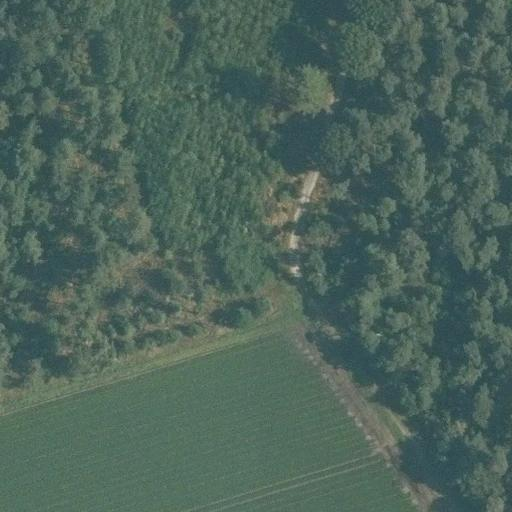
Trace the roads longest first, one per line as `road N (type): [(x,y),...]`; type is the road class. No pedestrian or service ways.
road 1 (track): [(0,380),(299,287),(455,511)]
road 2 (track): [(349,0),(295,226),(299,287)]
